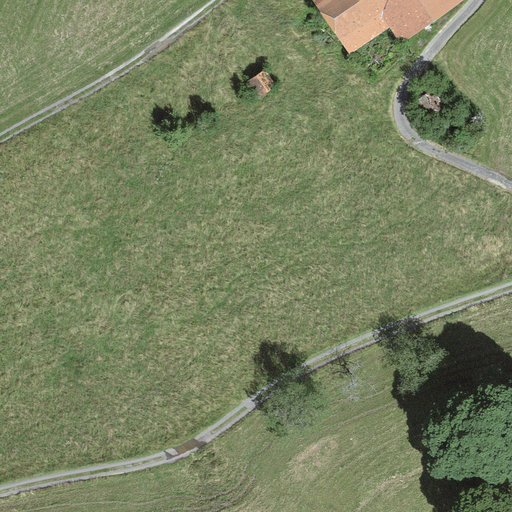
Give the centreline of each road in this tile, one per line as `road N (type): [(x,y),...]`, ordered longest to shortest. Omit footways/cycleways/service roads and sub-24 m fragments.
road 1 (track): [(511,288),(325,359),(173,454),(0,493)]
road 2 (track): [(475,0),(401,91),(403,123),(416,139),(511,185)]
road 3 (track): [(219,0),(135,62),(0,139)]
